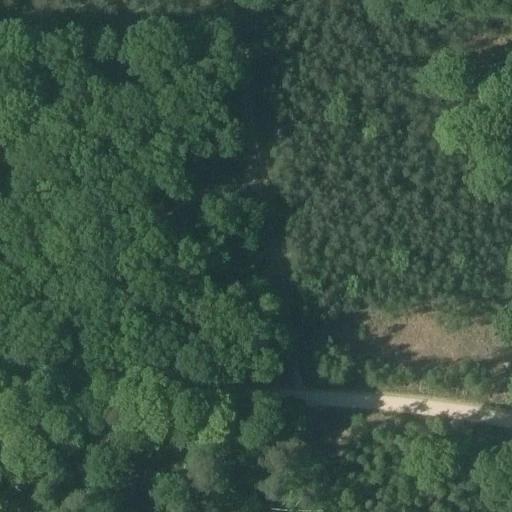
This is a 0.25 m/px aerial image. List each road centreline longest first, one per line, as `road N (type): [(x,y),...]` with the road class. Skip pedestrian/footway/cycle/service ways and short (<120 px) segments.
road 1 (track): [(511,422),(82,377),(0,360)]
road 2 (track): [(213,0),(288,396)]
